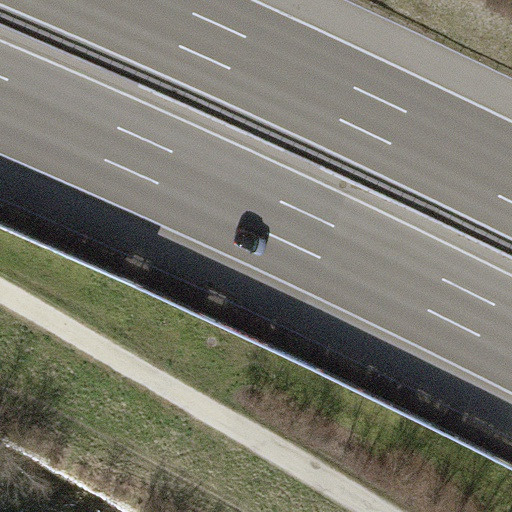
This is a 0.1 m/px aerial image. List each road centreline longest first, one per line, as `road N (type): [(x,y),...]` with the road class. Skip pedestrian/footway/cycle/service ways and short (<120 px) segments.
road 1 (motorway): [(0,96),(242,201),(511,333)]
road 2 (track): [(0,290),(381,511)]
road 3 (motorway): [(511,181),(119,0)]
